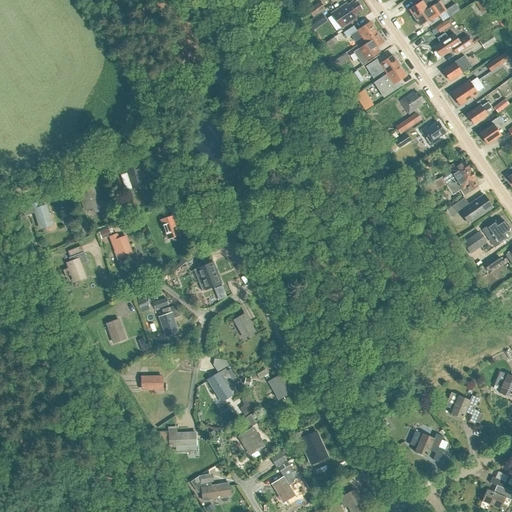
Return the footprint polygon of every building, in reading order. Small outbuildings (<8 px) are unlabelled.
[(414,5),(415,5),(408,10),(413,18),(438,1),(437,0),(431,0),(429,2),(428,0),(419,0),(415,3),(414,5)] [(481,0),(486,11),(497,7),(502,21),(511,17),(505,0),(481,0)] [(319,1),(307,9),(303,12),(308,20),(312,17),(324,9),(319,1)] [(354,3),(353,1),(347,5),(346,3),(330,13),(341,30),(357,19),(354,15),(362,10),(357,1),(354,3)] [(438,1),(413,18),(419,26),(429,19),(430,21),(438,15),(434,10),(441,5),(438,1)] [(449,17),(459,10),(455,4),(445,10),(449,17)] [(321,13),(305,23),(310,31),(326,20),(321,13)] [(441,34),(458,24),(455,18),(437,27),(441,34)] [(357,31),(354,32),(350,27),(342,33),(346,39),(350,35),(354,42),(361,37),(363,41),(376,32),(369,22),(357,30),(357,31)] [(366,44),(359,49),(353,53),(361,65),(380,52),(376,47),(383,42),(376,32),(363,41),(366,44)] [(437,38),(440,42),(433,47),(439,57),(452,49),(456,55),(472,43),(468,37),(460,43),(453,33),(447,38),(444,34),(437,38)] [(491,34),(479,42),(483,48),(495,41),(491,34)] [(501,65),(505,62),(509,60),(504,52),(485,65),(490,72),(501,65)] [(392,55),(379,64),(376,59),(365,67),(373,78),(377,75),(384,71),(386,74),(399,66),(392,55)] [(464,56),(458,60),(454,62),(449,65),(449,66),(442,71),(449,81),(454,78),(455,78),(462,74),(461,74),(471,67),(464,56)] [(406,76),(399,66),(386,74),(373,83),(384,98),(401,86),(398,81),(406,76)] [(357,71),(351,75),(350,76),(355,85),(363,80),(357,71)] [(456,89),(451,93),(459,106),(465,102),(465,103),(473,98),(473,97),(477,94),(476,93),(483,88),(476,78),(469,82),(468,81),(456,89)] [(423,101),(417,93),(415,94),(413,92),(399,101),(408,114),(422,105),(420,102),(423,101)] [(493,107),(497,113),(508,105),(504,99),(493,107)] [(480,106),(466,115),(473,125),(486,116),(484,112),(491,108),(487,103),(481,107),(480,106)] [(400,134),(420,121),(416,114),(396,128),(400,134)] [(479,134),(486,145),(500,136),(496,129),(503,124),(499,117),(491,122),(492,125),(479,134)] [(437,122),(428,128),(426,126),(420,131),(430,146),(439,140),(438,138),(445,133),(437,122)] [(400,149),(411,141),(406,135),(395,142),(400,149)] [(451,173),(442,178),(441,177),(433,182),(439,191),(447,186),(470,170),(465,162),(463,164),(461,162),(456,165),(455,165),(453,164),(449,166),(449,169),(451,173)] [(145,184),(138,163),(124,168),(126,173),(121,175),(126,191),(145,184)] [(470,170),(447,186),(452,195),(462,188),(462,189),(466,187),(469,192),(477,187),(474,182),(475,181),(473,179),(475,178),(470,170)] [(98,203),(92,185),(80,189),(83,198),(81,199),(85,210),(91,208),(91,206),(93,205),(95,212),(105,209),(103,201),(98,203)] [(468,224),(492,207),(483,195),(468,205),(464,198),(446,210),(451,217),(457,213),(459,211),(468,224)] [(31,205),(22,208),(25,216),(34,213),(39,226),(43,224),(44,227),(51,224),(45,205),(38,208),(37,203),(31,205)] [(181,218),(176,205),(169,207),(172,216),(161,220),(167,237),(171,235),(172,237),(179,235),(174,221),(181,218)] [(507,239),(504,235),(509,231),(509,228),(506,224),(503,220),(497,224),(494,221),(487,226),(482,229),(494,247),(507,239)] [(108,229),(98,232),(100,238),(110,234),(108,229)] [(485,243),(478,232),(463,243),(470,253),(485,243)] [(117,233),(108,236),(118,261),(126,258),(126,257),(132,255),(125,237),(119,239),(117,233)] [(196,259),(201,254),(196,249),(191,253),(196,259)] [(68,268),(62,270),(65,277),(71,275),(73,279),(77,278),(78,280),(85,277),(80,264),(86,261),(83,253),(82,252),(69,257),(70,258),(71,262),(66,263),(68,268)] [(47,262),(53,260),(51,253),(45,256),(47,262)] [(496,256),(494,257),(482,265),(487,272),(501,262),(496,256)] [(212,261),(193,269),(202,291),(221,283),(212,261)] [(166,298),(152,303),(154,309),(168,305),(166,298)] [(145,299),(137,302),(139,308),(147,305),(145,299)] [(488,303),(483,306),(486,312),(492,308),(488,303)] [(162,310),(164,316),(159,317),(164,334),(169,332),(170,334),(177,332),(172,318),(179,315),(177,308),(175,308),(173,304),(168,305),(169,307),(162,310)] [(244,314),(234,320),(242,335),(246,333),(248,335),(254,331),(244,314)] [(118,320),(106,324),(112,340),(117,339),(118,341),(125,338),(118,320)] [(147,349),(151,348),(149,343),(139,346),(142,352),(147,349)] [(232,380),(227,374),(224,369),(218,372),(207,379),(220,399),(224,396),(225,398),(231,394),(225,384),(232,380)] [(511,376),(499,371),(493,385),(500,388),(498,393),(510,398),(511,393),(511,376)] [(289,393),(279,375),(268,382),(277,397),(281,394),(283,396),(289,393)] [(161,384),(161,377),(142,377),(142,389),(159,389),(159,384),(161,384)] [(475,394),(474,397),(471,395),(469,400),(451,392),(445,406),(452,409),(450,414),(462,419),(465,412),(471,415),(468,422),(474,424),(475,421),(479,412),(474,409),(478,398),(479,395),(475,394)] [(248,404),(248,407),(250,411),(256,407),(252,401),(248,404)] [(245,418),(251,426),(260,420),(254,411),(245,418)] [(194,425),(201,424),(201,413),(193,413),(194,425)] [(385,436),(393,431),(389,425),(381,429),(385,436)] [(195,433),(176,434),(175,428),(168,428),(169,446),(193,445),(193,440),(195,440),(195,433)] [(253,428),(242,435),(239,437),(249,454),(263,445),(253,428)] [(415,430),(409,444),(416,447),(414,452),(426,457),(429,450),(435,453),(432,460),(438,462),(444,450),(447,443),(441,440),(443,436),(435,433),(433,438),(415,430)] [(327,457),(316,431),(309,434),(300,438),(311,464),(327,457)] [(292,452),(281,456),(284,463),(294,458),(292,452)] [(283,478),(272,485),(277,493),(281,500),(285,497),(287,499),(288,500),(290,503),(307,493),(294,471),(283,478)] [(228,483),(211,486),(210,482),(213,482),(211,473),(199,475),(190,482),(197,492),(201,492),(202,501),(219,498),(220,500),(222,500),(222,502),(226,502),(226,499),(228,499),(228,497),(230,497),(228,483)] [(268,485),(278,480),(275,475),(265,479),(268,485)] [(511,492),(502,488),(504,482),(492,477),(489,483),(496,486),(493,492),(486,489),(481,501),(500,509),(505,497),(511,500),(511,492)] [(350,511),(364,511),(354,491),(343,496),(339,498),(344,507),(347,505),(350,511)]
